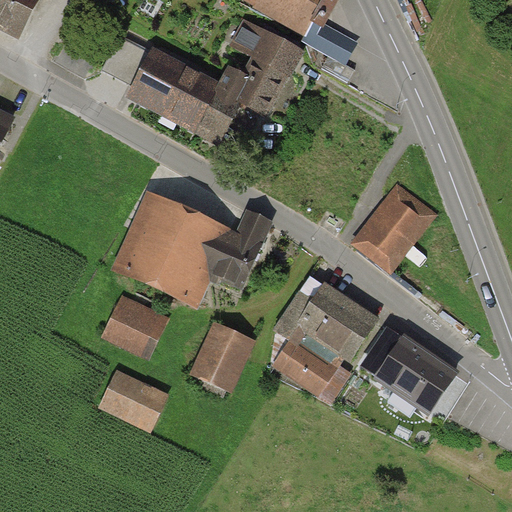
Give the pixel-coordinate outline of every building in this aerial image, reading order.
[(0,0),(0,37),(10,42),(31,0),(0,0)] [(235,0),(255,10),(253,13),(304,40),(301,45),(348,70),(361,45),(329,28),(343,0),(235,0)] [(269,124),(305,57),(247,26),(232,54),(260,69),(252,83),(229,71),(217,90),(192,138),(220,153),(244,110),(269,124)] [(192,138),(217,90),(120,39),(102,73),(134,90),(127,103),(192,138)] [(0,150),(12,125),(0,119),(0,150)] [(388,277),(433,219),(396,190),(350,247),(388,277)] [(234,246),(149,207),(118,273),(195,308),(207,282),(241,298),(273,229),(247,218),(234,246)] [(354,359),(377,322),(311,280),(276,334),(292,344),(277,368),(321,396),(347,354),(354,359)] [(102,341),(145,362),(165,321),(122,300),(102,341)] [(186,381),(224,399),(248,347),(211,329),(186,381)] [(428,417),(455,378),(394,336),(367,375),(428,417)] [(97,412),(145,436),(163,400),(115,376),(97,412)]
